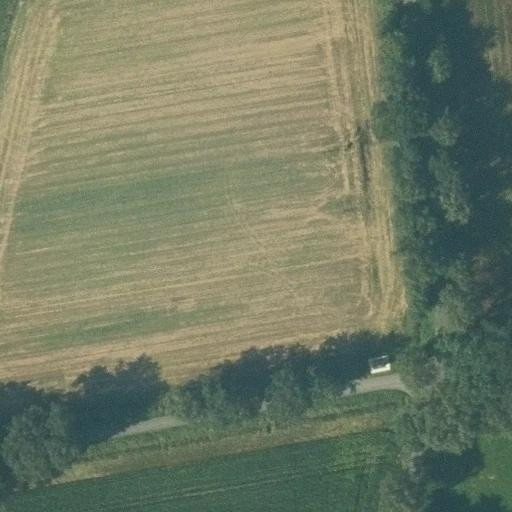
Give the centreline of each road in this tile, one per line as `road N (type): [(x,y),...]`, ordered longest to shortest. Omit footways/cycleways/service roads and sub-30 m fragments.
road 1 (unclassified): [(0,454),(438,375)]
road 2 (unclassified): [(438,375),(404,0)]
road 3 (unclassified): [(406,511),(438,375)]
